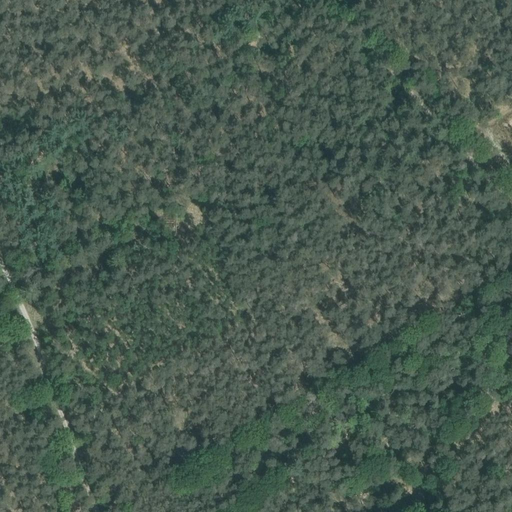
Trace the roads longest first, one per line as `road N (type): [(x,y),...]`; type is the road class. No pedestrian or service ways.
road 1 (track): [(328,0),(511,193)]
road 2 (track): [(95,511),(0,267)]
